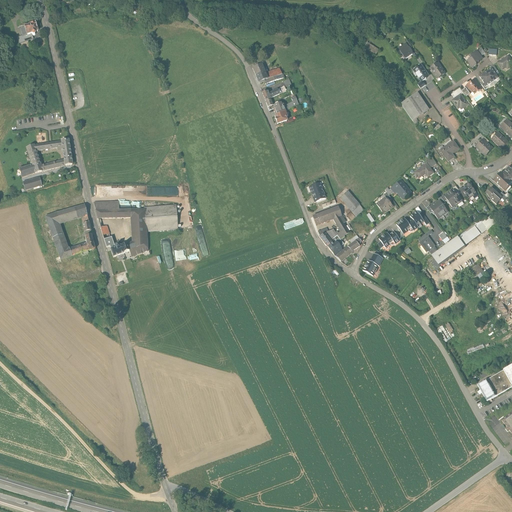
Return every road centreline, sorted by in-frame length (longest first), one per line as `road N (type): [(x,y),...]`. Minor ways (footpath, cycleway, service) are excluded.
road 1 (tertiary): [(40,0),(165,487)]
road 2 (unclassified): [(351,274),(319,244),(238,52),(177,0)]
road 3 (unclassified): [(507,457),(425,325),(351,274)]
road 4 (track): [(0,363),(132,492),(167,492)]
road 5 (residential): [(351,274),(378,228),(471,171)]
road 6 (residential): [(471,171),(433,101),(489,60)]
